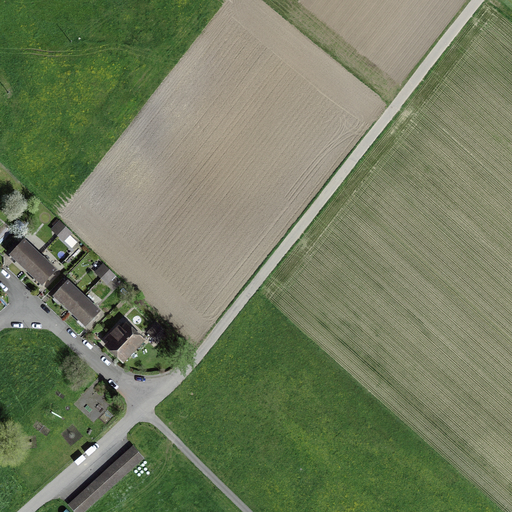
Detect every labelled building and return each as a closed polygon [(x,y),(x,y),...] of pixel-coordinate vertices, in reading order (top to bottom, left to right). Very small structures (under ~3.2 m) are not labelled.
[(59,223),(52,229),(63,240),(70,233),(59,223)] [(24,272),(39,257),(23,241),(8,256),(24,272)] [(41,288),(56,273),(39,257),(24,272),(41,288)] [(103,265),(97,272),(107,282),(113,276),(103,265)] [(68,315),(83,300),(67,283),(52,298),(68,315)] [(85,331),(99,316),(83,300),(68,315),(85,331)] [(141,341),(125,328),(105,351),(120,365),(141,341)] [(130,448),(66,508),(69,511),(82,511),(140,459),(130,448)]
